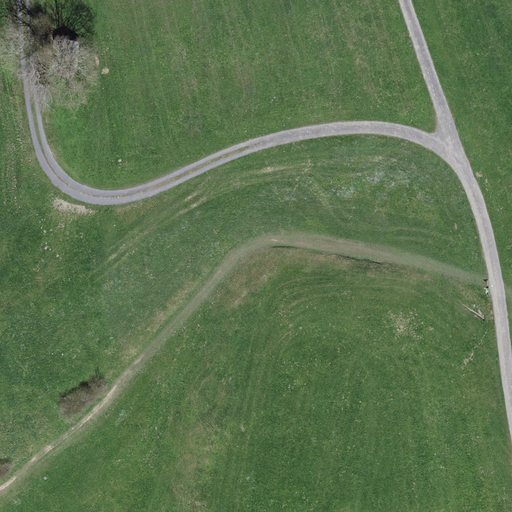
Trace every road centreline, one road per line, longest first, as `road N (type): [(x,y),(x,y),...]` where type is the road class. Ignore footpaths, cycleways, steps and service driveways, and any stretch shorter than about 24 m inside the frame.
road 1 (track): [(30,0),(41,158),(94,201),(319,111),(452,145),(500,300)]
road 2 (track): [(404,0),(452,145)]
